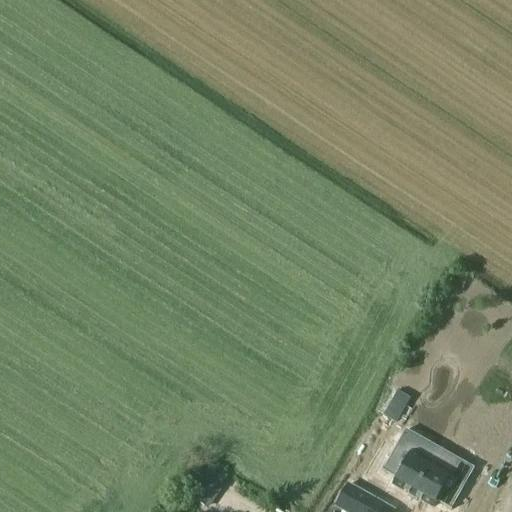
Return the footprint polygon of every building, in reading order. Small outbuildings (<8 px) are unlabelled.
[(396,424),(400,417),(387,410),(383,417),(396,424)] [(407,451),(389,484),(410,495),(427,461),(407,451)] [(427,461),(410,495),(430,505),(447,472),(427,461)] [(208,511),(222,490),(220,489),(228,477),(211,465),(203,476),(202,476),(188,497),(208,511)] [(345,485),(333,507),(342,511),(361,511),(369,498),(345,485)] [(369,498),(361,511),(391,511),(392,511),(369,498)]
